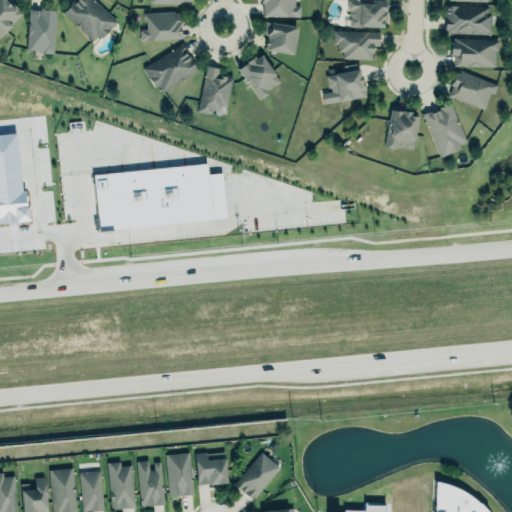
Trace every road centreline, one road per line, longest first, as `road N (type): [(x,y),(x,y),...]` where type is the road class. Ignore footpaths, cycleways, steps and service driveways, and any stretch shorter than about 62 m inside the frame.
road 1 (primary): [(0,394),(511,350)]
road 2 (primary): [(511,243),(286,265)]
road 3 (primary): [(286,265),(68,284)]
